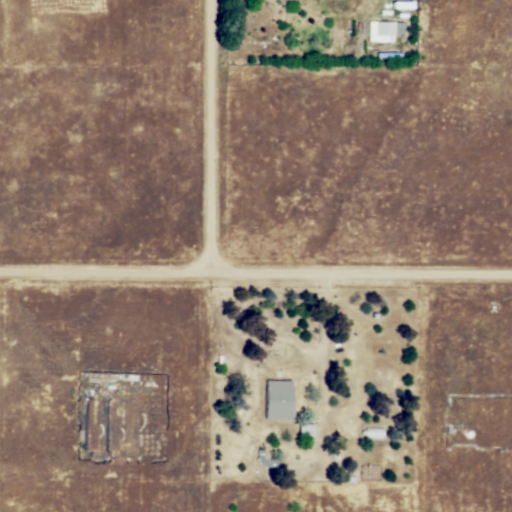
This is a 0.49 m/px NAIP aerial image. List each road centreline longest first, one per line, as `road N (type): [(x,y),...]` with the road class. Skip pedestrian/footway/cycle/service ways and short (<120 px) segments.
road 1 (residential): [(511,277),(0,276)]
road 2 (residential): [(206,276),(206,0)]
